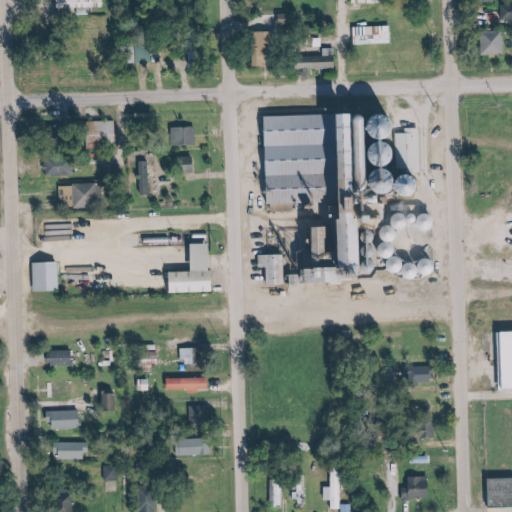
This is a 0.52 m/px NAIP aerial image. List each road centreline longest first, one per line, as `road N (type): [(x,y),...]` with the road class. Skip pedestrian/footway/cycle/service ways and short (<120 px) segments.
road 1 (residential): [(511,83),(0,102)]
road 2 (residential): [(453,511),(456,340),(444,0)]
road 3 (residential): [(234,511),(219,0)]
road 4 (tertiary): [(10,511),(0,102)]
